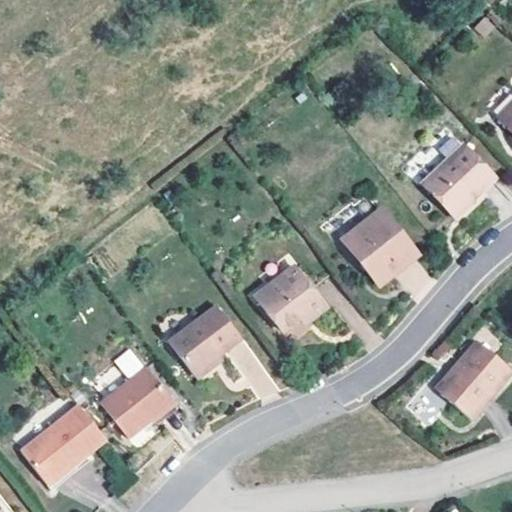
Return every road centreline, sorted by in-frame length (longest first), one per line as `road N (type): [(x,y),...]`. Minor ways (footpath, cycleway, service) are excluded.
road 1 (residential): [(181,491),(235,442),(396,359),(511,237)]
road 2 (residential): [(511,458),(424,487),(230,510),(181,491)]
